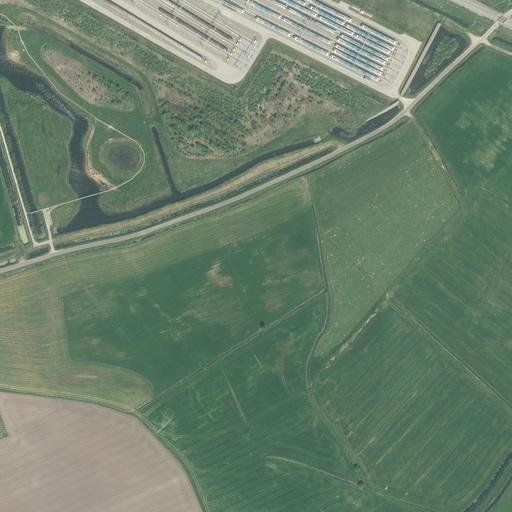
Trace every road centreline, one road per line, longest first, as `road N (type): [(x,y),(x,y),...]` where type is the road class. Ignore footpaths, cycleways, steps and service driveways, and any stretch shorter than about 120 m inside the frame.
road 1 (track): [(54,254),(204,211),(385,127),(511,10)]
road 2 (track): [(0,382),(117,403),(162,439)]
